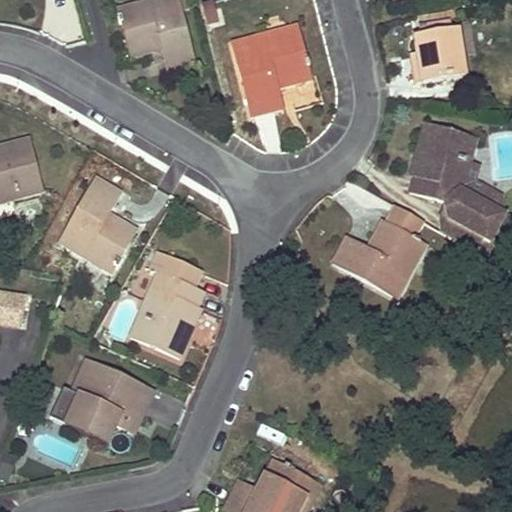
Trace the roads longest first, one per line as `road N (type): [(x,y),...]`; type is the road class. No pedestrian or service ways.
road 1 (residential): [(263,204),(244,315),(183,471),(147,491),(46,511)]
road 2 (residential): [(263,204),(343,157),(363,119),(364,80),(344,0)]
road 3 (residential): [(118,104),(226,170),(263,204)]
road 4 (residential): [(0,46),(118,104)]
